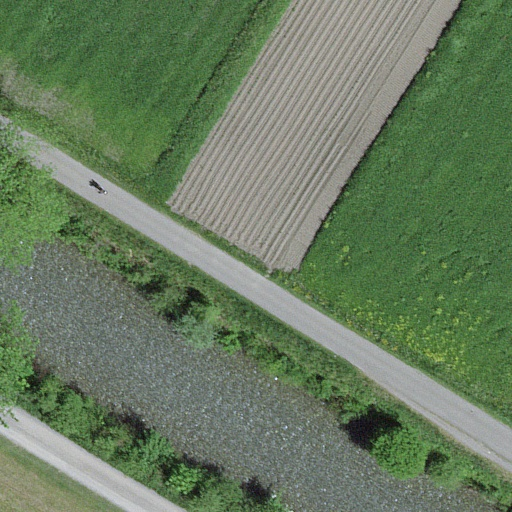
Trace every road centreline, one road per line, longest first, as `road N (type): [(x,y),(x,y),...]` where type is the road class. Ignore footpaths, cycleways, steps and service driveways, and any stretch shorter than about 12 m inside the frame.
road 1 (unclassified): [(511,444),(0,130)]
road 2 (track): [(149,511),(0,420)]
